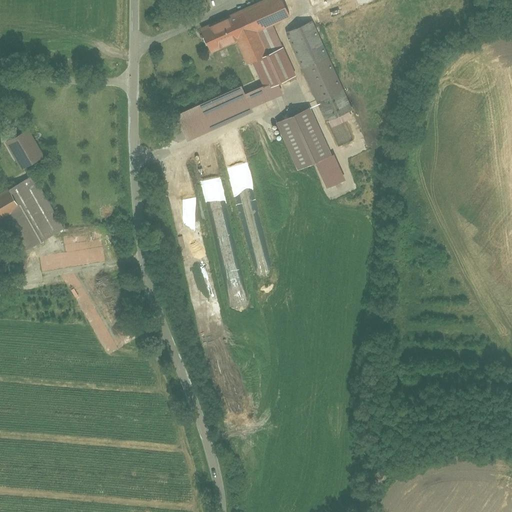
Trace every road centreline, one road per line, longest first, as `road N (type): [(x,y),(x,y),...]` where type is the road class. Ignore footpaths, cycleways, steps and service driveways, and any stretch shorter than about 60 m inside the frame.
road 1 (unclassified): [(222,511),(206,439),(144,261),(134,81)]
road 2 (track): [(144,261),(33,282),(23,291),(12,272)]
road 3 (unclassified): [(0,80),(134,81)]
